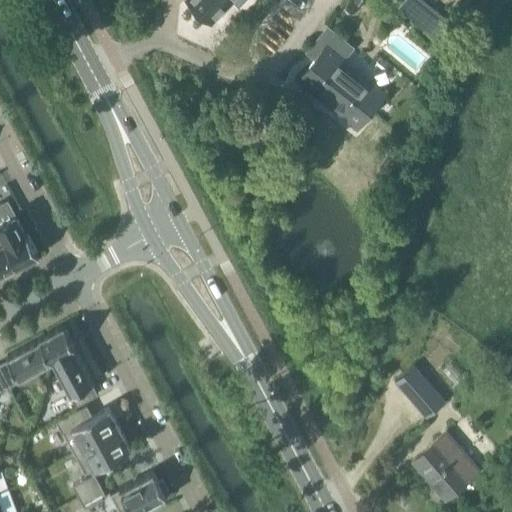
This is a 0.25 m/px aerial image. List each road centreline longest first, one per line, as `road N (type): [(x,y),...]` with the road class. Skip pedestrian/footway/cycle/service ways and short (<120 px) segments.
road 1 (tertiary): [(324,511),(167,226)]
road 2 (residential): [(77,275),(204,511)]
road 3 (tertiary): [(167,226),(50,0)]
road 4 (residential): [(77,275),(0,119)]
